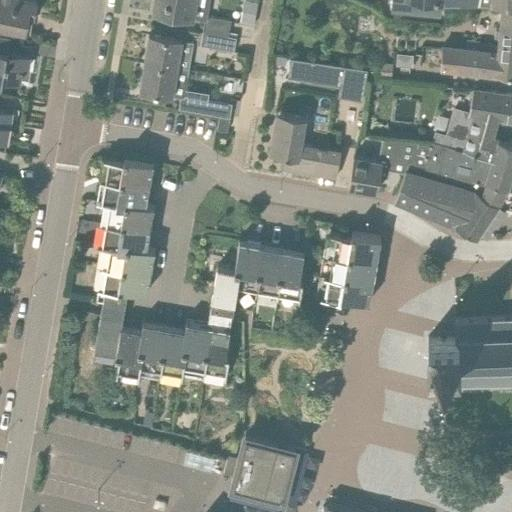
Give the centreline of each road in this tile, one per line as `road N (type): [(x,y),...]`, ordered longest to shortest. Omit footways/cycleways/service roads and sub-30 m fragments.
road 1 (residential): [(511,250),(464,251),(338,200),(239,185),(192,149),(73,130)]
road 2 (residential): [(5,511),(73,130)]
road 3 (residential): [(73,130),(92,0)]
